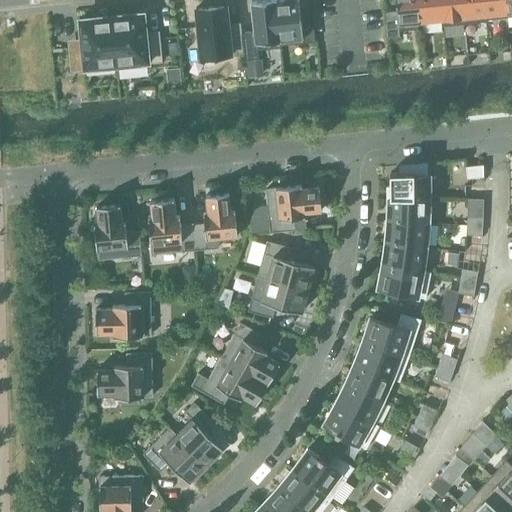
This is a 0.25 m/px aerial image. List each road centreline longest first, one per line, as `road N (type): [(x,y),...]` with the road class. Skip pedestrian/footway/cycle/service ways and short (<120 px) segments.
road 1 (residential): [(348,144),(58,172),(64,511)]
road 2 (residential): [(348,144),(347,247),(310,371),(252,460),(196,511)]
road 3 (residential): [(0,344),(5,511)]
road 4 (residential): [(511,127),(348,144)]
